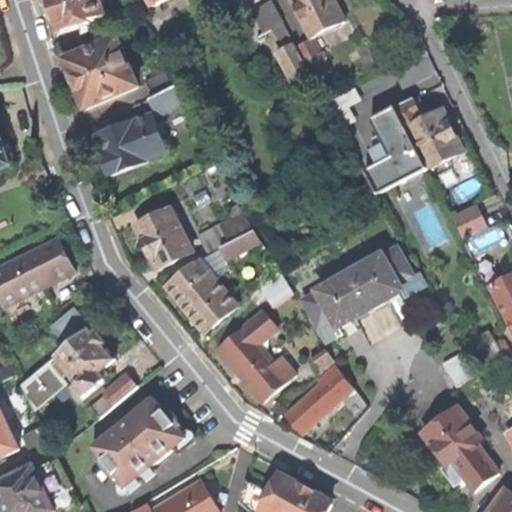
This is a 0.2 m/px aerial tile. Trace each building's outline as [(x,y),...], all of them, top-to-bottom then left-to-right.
[(46,0),(50,11),(58,35),(96,22),(96,19),(106,16),(101,0),(46,0)] [(291,0),(311,39),(312,38),(345,22),(334,0),(291,0)] [(270,30),(283,23),(270,1),(253,10),(265,33),(270,30)] [(283,23),(270,30),(287,49),(295,45),(283,23)] [(74,84),(86,110),(139,86),(118,38),(65,61),(74,84)] [(297,46),(304,61),(320,52),(312,38),(311,39),(297,46)] [(291,80),(308,72),(295,45),(287,49),(278,54),(291,80)] [(314,80),(330,72),(320,52),(304,61),(314,80)] [(154,99),(179,86),(172,72),(147,84),(154,99)] [(179,105),(187,102),(179,86),(154,99),(149,101),(157,116),(179,105)] [(396,107),(404,124),(410,121),(412,127),(424,121),(420,115),(427,112),(419,95),(396,107)] [(182,110),(189,106),(187,102),(179,105),(182,110)] [(371,152),(378,165),(366,172),(377,195),(428,170),(404,124),(396,107),(382,114),(371,120),(380,138),(374,141),(378,149),(371,152)] [(428,170),(463,152),(453,131),(443,112),(424,121),(412,127),(410,121),(404,124),(428,170)] [(153,117),(134,124),(149,162),(168,155),(153,117)] [(149,162),(134,124),(97,138),(103,155),(111,175),(149,162)] [(0,170),(12,167),(10,162),(12,161),(15,156),(12,147),(6,144),(4,145),(0,132),(0,170)] [(454,216),(466,240),(489,229),(477,204),(454,216)] [(148,247),(159,270),(193,252),(172,210),(138,227),(148,247)] [(209,255),(222,249),(231,244),(222,225),(200,237),(209,255)] [(222,249),(227,260),(261,243),(255,231),(231,244),(222,249)] [(0,268),(0,295),(6,307),(77,273),(68,255),(60,239),(0,268)] [(415,275),(399,247),(383,256),(399,284),(415,275)] [(200,261),(215,280),(226,271),(230,264),(227,260),(222,249),(209,255),(200,261)] [(404,292),(399,284),(383,256),(350,274),(372,310),(388,301),(404,292)] [(186,310),(206,334),(238,308),(215,280),(200,261),(168,287),(186,310)] [(266,296),(287,283),(280,272),(257,286),(264,297),(266,296)] [(335,321),(339,328),(357,318),(372,310),(350,274),(319,292),(335,321)] [(511,277),(491,288),(506,317),(511,314),(511,277)] [(266,296),(273,308),(294,295),(287,283),(266,296)] [(335,321),(319,292),(304,301),(320,329),(335,321)] [(71,346),(92,329),(76,310),(55,327),(71,346)] [(242,376),(267,355),(260,346),(279,330),(265,312),(220,349),(231,362),(242,376)] [(57,357),(61,362),(71,375),(79,384),(75,387),(84,399),(106,381),(100,373),(117,360),(102,341),(92,329),(71,346),(57,357)] [(470,347),(484,374),(507,362),(492,334),(470,347)] [(450,375),(472,363),(466,352),(444,363),(450,375)] [(320,376),(336,365),(329,354),(313,365),(320,376)] [(275,365),(267,355),(242,376),(264,403),(289,382),(275,365)] [(275,365),(289,382),(297,375),(284,358),(275,365)] [(71,375),(61,362),(55,366),(65,379),(71,375)] [(472,363),(450,375),(456,387),(478,375),(472,363)] [(320,383),(322,385),(324,384),(340,402),(354,390),(338,368),(320,383)] [(104,393),(115,406),(139,386),(128,373),(104,393)] [(295,425),(304,435),(336,406),(340,402),(324,384),(322,385),(288,416),(295,425)] [(343,428),(368,405),(354,390),(340,402),(336,406),(345,415),(338,421),(343,428)] [(136,472),(141,478),(188,440),(180,430),(163,409),(154,398),(129,419),(131,421),(121,430),(119,427),(93,449),(101,459),(118,480),(121,484),(136,472)] [(348,433),(370,408),(368,405),(343,428),(348,433)] [(166,407),(163,409),(180,430),(183,427),(179,422),(180,421),(177,417),(174,413),(172,415),(166,407)] [(435,448),(469,422),(459,408),(424,434),(435,448)] [(0,458),(19,449),(0,409),(0,458)] [(500,474),(487,456),(478,444),(483,440),(469,422),(435,448),(448,466),(454,462),(462,473),(476,492),(500,474)] [(25,441),(31,456),(53,446),(46,431),(25,441)] [(478,444),(487,456),(491,452),(483,440),(478,444)] [(115,482),(118,480),(101,459),(99,461),(115,482)] [(35,468),(41,482),(47,479),(40,465),(35,468)] [(35,468),(0,483),(0,508),(1,511),(55,511),(41,482),(35,468)] [(126,490),(141,478),(136,472),(121,484),(126,490)] [(264,509),(269,511),(328,511),(333,504),(309,491),(282,476),(272,493),(264,509)] [(261,511),(264,509),(272,493),(247,479),(241,502),(252,511),(261,511)] [(153,511),(221,511),(212,496),(203,481),(152,510),(153,511)] [(511,511),(511,492),(508,490),(490,511),(511,511)]
